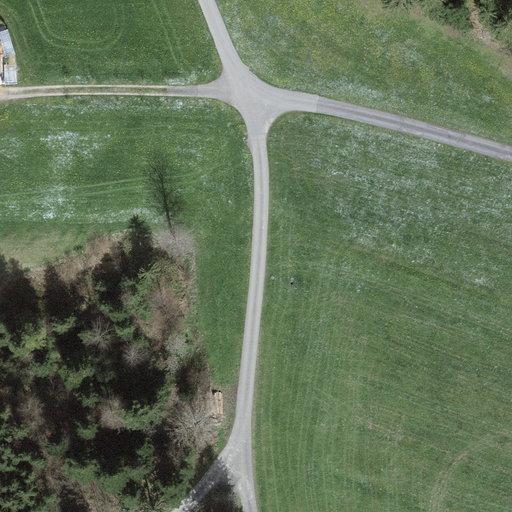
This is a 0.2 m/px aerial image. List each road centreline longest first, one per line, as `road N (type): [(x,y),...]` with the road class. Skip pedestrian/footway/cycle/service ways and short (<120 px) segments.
road 1 (track): [(250,511),(242,443),(260,159),(252,112),(206,0)]
road 2 (track): [(245,94),(511,153)]
